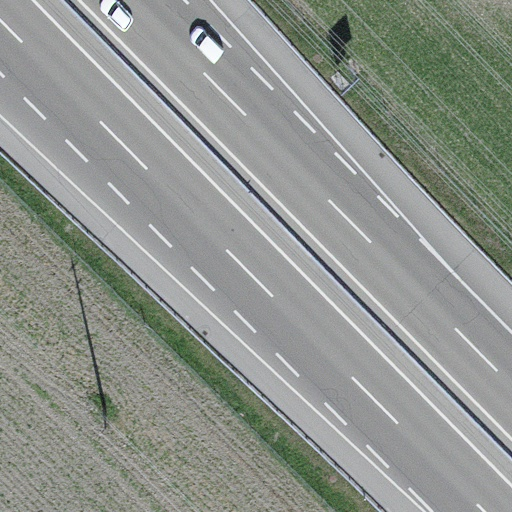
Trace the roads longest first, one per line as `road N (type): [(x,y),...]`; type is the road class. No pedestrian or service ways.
road 1 (motorway): [(0,21),(482,511)]
road 2 (motorway): [(511,385),(132,0)]
